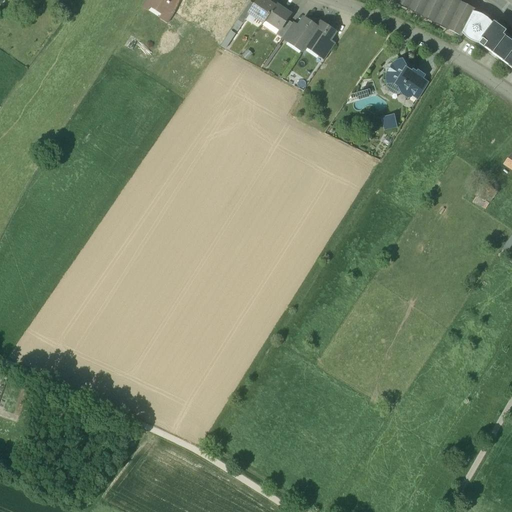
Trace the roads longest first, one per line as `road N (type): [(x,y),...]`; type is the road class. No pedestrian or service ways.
road 1 (track): [(0,363),(200,457),(289,511)]
road 2 (residential): [(511,98),(375,19),(313,0)]
road 3 (track): [(449,511),(511,402)]
